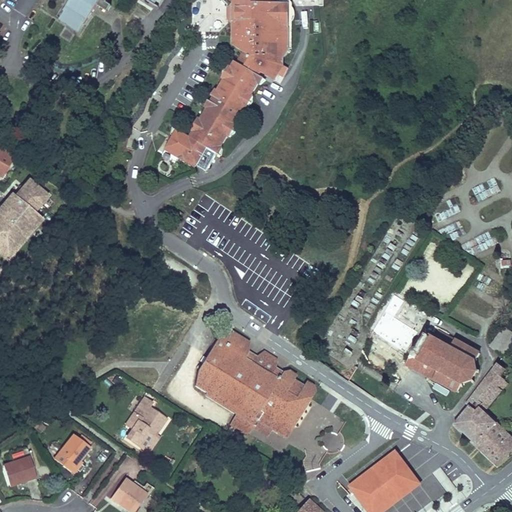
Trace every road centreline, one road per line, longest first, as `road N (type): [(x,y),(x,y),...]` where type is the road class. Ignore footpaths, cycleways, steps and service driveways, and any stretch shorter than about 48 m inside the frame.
road 1 (residential): [(388,418),(231,309),(208,266),(165,235),(141,205)]
road 2 (residential): [(141,205),(222,167),(262,126),(295,66),(301,8)]
road 3 (residential): [(404,308),(484,350),(484,374),(434,441)]
road 4 (residential): [(141,205),(134,169),(145,133),(203,35)]
road 5 (residential): [(388,418),(329,475),(326,491),(343,511)]
